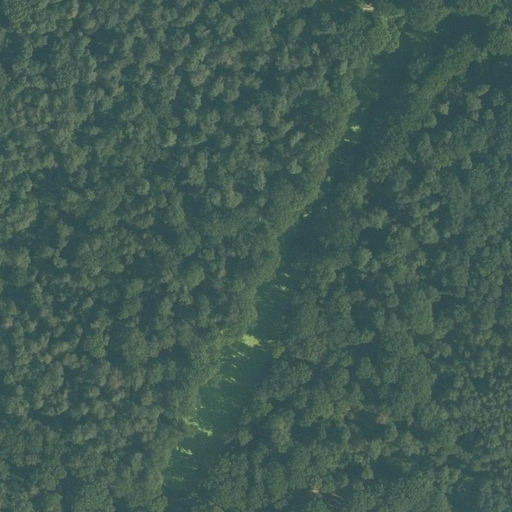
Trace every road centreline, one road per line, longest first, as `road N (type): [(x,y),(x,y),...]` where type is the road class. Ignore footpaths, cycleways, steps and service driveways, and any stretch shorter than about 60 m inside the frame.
road 1 (track): [(0,431),(56,440),(116,487),(174,498)]
road 2 (track): [(250,501),(268,492),(342,488),(403,496)]
